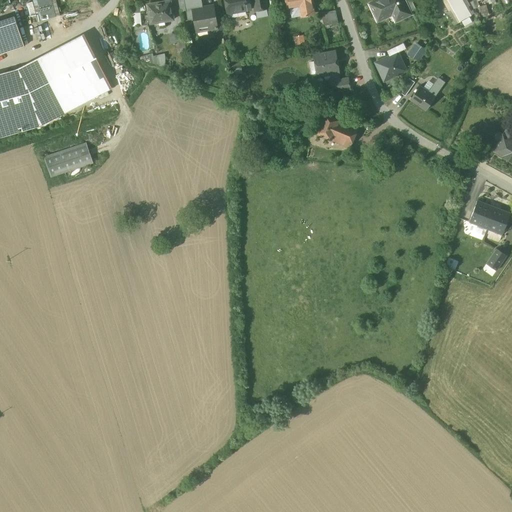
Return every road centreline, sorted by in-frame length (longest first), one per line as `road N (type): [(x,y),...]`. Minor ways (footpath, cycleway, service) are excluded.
road 1 (residential): [(511,189),(388,117),(340,0)]
road 2 (residential): [(117,0),(91,22),(0,61)]
